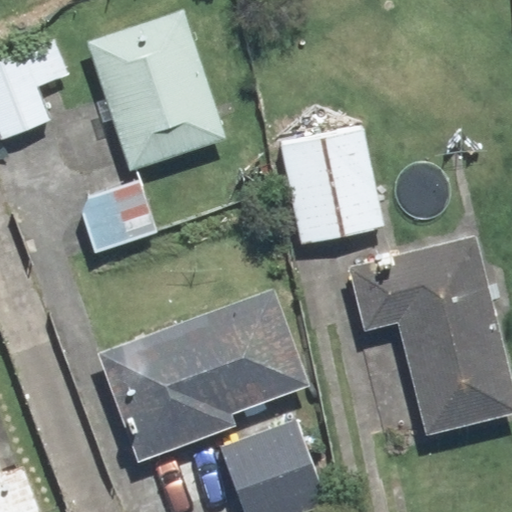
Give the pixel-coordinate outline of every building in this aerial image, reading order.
[(229,130),(184,3),(86,37),(132,165),(229,130)] [(0,53),(0,133),(1,137),(55,117),(41,79),(66,70),(53,34),(0,53)] [(364,124),(281,141),(300,239),(383,222),(364,124)] [(141,174),(82,194),(102,249),(160,228),(141,174)] [(366,323),(398,314),(428,430),(511,407),(511,373),(473,227),(349,260),(366,323)] [(100,347),(142,457),(234,421),(229,407),(307,378),(270,282),(100,347)] [(296,411),(221,439),(248,511),(281,511),(327,494),(296,411)] [(44,511),(23,459),(3,467),(0,459),(0,511),(44,511)]
